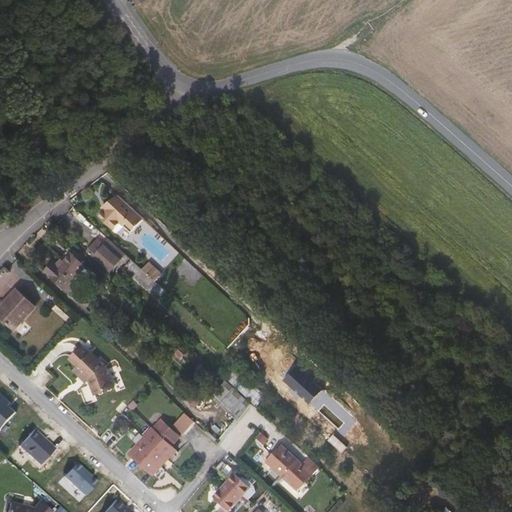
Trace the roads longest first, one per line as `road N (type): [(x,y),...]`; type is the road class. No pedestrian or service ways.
road 1 (residential): [(188,102),(316,58),(356,62),(387,78),(511,185)]
road 2 (residential): [(200,449),(201,472),(171,505),(148,505),(0,360)]
road 3 (residential): [(188,102),(18,234)]
road 4 (unclassified): [(188,102),(113,0)]
